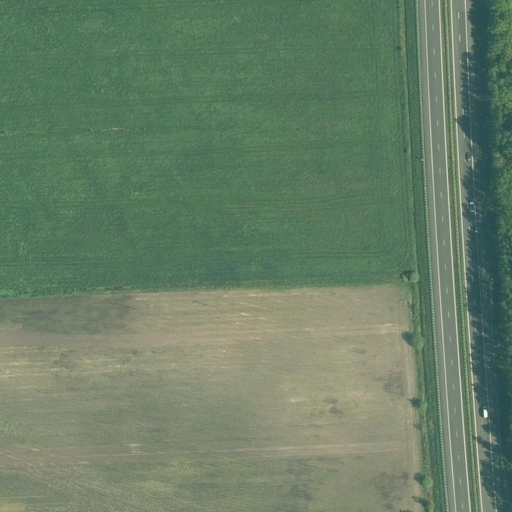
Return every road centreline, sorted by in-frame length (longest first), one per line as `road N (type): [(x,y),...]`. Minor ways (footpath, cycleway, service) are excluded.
road 1 (motorway): [(490,511),(457,0)]
road 2 (motorway): [(433,0),(463,511)]
